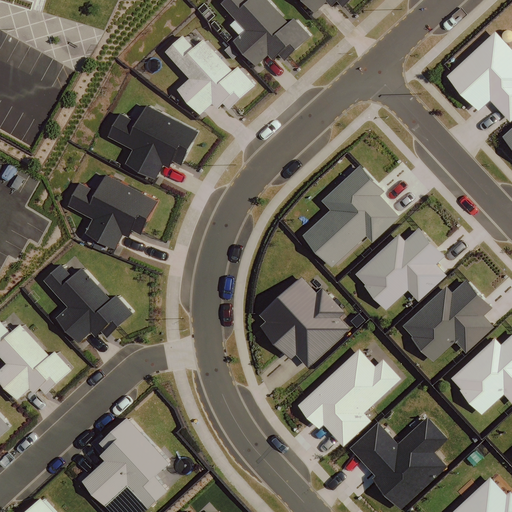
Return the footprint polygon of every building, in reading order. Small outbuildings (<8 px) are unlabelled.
[(249,29),(238,40),(260,64),(272,52),(278,58),(283,53),(290,60),(315,36),(297,18),(293,22),(272,0),(253,0),(229,0),(225,4),(249,29)] [(308,0),(318,10),(328,0),(331,0),(336,5),(341,0),(348,7),(355,0),(308,0)] [(511,42),(499,29),(452,73),(483,105),(493,95),(511,115),(511,42)] [(195,78),(184,88),(206,112),(218,100),(224,107),(229,101),(236,108),(261,85),(243,66),(239,70),(210,39),(199,48),(188,37),(171,52),(195,78)] [(126,113),(114,136),(139,148),(131,163),(159,178),(160,178),(168,164),(175,168),(179,160),(187,165),(204,132),(154,107),(145,123),(126,113)] [(387,187),(364,163),(327,198),(335,207),(307,233),(335,263),(369,231),(376,239),(403,214),(382,192),(387,187)] [(83,182),(72,204),(96,217),(89,232),(117,246),(118,247),(125,232),(133,236),(137,229),(145,233),(162,200),(111,175),(103,192),(83,182)] [(400,232),(359,270),(369,280),(367,282),(390,306),(411,286),(422,297),(449,272),(439,261),(448,253),(422,226),(407,240),(400,232)] [(65,264),(48,280),(73,306),(62,316),(85,341),(96,331),(100,335),(106,329),(112,335),(137,312),(121,295),(116,300),(87,268),(77,277),(65,264)] [(320,291),(303,274),(264,311),(270,318),(265,323),(295,355),(300,350),(312,363),(352,325),(342,314),(348,308),(326,286),(320,291)] [(449,284),(408,322),(418,332),(416,333),(439,357),(460,338),(471,349),(498,324),(488,313),(497,304),(471,277),(456,292),(449,284)] [(4,321),(0,324),(0,350),(12,363),(1,373),(23,398),(34,388),(38,392),(45,386),(50,392),(76,368),(60,351),(54,356),(25,325),(16,334),(4,321)] [(496,336),(455,374),(465,384),(463,385),(486,409),(507,390),(511,394),(511,335),(503,344),(496,336)] [(361,348),(302,403),(322,425),(327,421),(348,443),(375,417),(368,410),(403,376),(386,358),(378,365),(361,348)] [(0,439),(14,426),(0,410),(0,439)] [(172,460),(131,415),(102,440),(109,447),(103,453),(108,458),(86,477),(108,501),(131,481),(151,504),(169,487),(157,473),(172,460)] [(380,420),(353,445),(379,472),(377,474),(405,504),(449,463),(436,450),(450,436),(431,415),(401,443),(380,420)] [(59,511),(45,496),(27,511),(59,511)]
